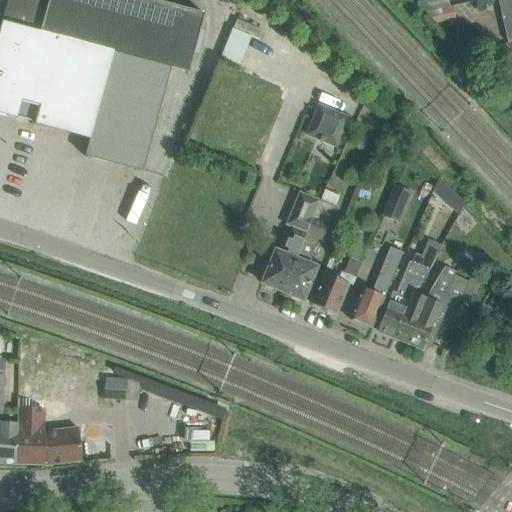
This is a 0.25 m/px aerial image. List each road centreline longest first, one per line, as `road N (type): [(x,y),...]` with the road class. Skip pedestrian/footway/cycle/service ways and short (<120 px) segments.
road 1 (tertiary): [(511,411),(0,232)]
road 2 (secondary): [(354,511),(280,485),(160,477)]
road 3 (secondary): [(160,477),(0,489)]
